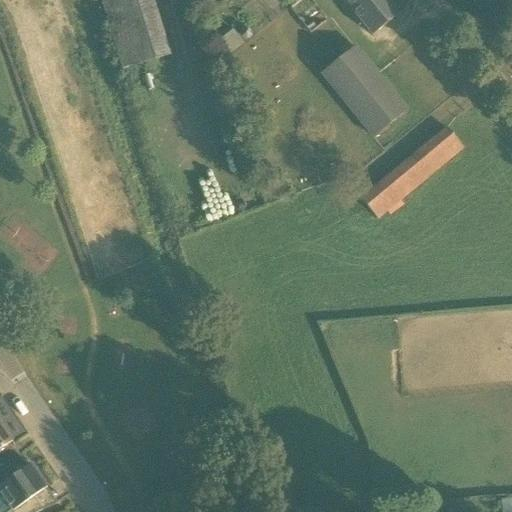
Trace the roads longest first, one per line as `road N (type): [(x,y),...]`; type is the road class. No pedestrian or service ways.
road 1 (tertiary): [(87,511),(0,366)]
road 2 (unclassified): [(511,98),(428,0)]
